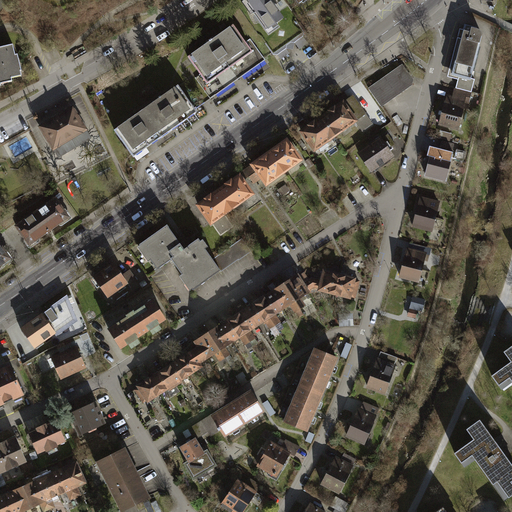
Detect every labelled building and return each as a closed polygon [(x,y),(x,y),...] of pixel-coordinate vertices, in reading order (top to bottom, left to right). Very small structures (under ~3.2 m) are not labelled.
[(249,0),(269,27),(282,18),(269,0),(249,0)] [(265,43),(274,55),(274,54),(278,55),(287,48),(287,45),(291,42),(295,43),(304,36),(304,33),(305,33),(297,21),(265,43)] [(475,30),(475,27),(463,24),(462,28),(457,27),(444,75),(447,76),(445,84),(454,87),(452,95),(465,98),(467,91),(471,92),(474,79),(471,78),(479,47),(480,47),(481,45),(482,42),(482,39),(481,36),(480,33),(477,30),(475,30)] [(210,101),(267,62),(251,40),(245,44),(232,26),(187,58),(199,75),(194,79),(210,101)] [(0,85),(12,83),(11,78),(23,76),(18,54),(15,55),(13,45),(0,47),(0,85)] [(413,79),(403,64),(368,89),(381,107),(411,85),(413,79)] [(178,88),(144,112),(164,141),(198,117),(178,88)] [(320,115),(334,135),(352,122),(358,131),(371,122),(352,94),(320,115)] [(452,95),(446,94),(438,124),(458,129),(465,98),(452,95)] [(92,139),(73,107),(40,127),(59,158),(92,139)] [(135,161),(164,141),(144,112),(115,132),(135,161)] [(311,152),(334,135),(320,115),(297,132),(311,152)] [(379,139),(377,136),(354,152),(369,173),(392,156),(388,151),(394,146),(386,134),(379,139)] [(282,173),(300,160),(283,137),(265,150),(282,173)] [(438,146),(433,144),(424,176),(444,181),(451,156),(461,159),(465,145),(440,139),(438,146)] [(263,186),(282,173),(265,150),(247,164),(263,186)] [(229,209),(251,193),(237,174),(215,190),(229,209)] [(288,191),(284,185),(276,191),(280,197),(288,191)] [(207,225),(229,209),(215,190),(193,206),(207,225)] [(438,199),(419,195),(412,225),(430,229),(438,199)] [(30,245),(68,217),(55,199),(17,227),(30,245)] [(172,261),(193,291),(222,271),(213,259),(199,240),(184,250),(168,226),(140,245),(158,271),(172,261)] [(242,238),(213,259),(222,271),(222,272),(239,259),(240,260),(252,251),(242,238)] [(0,266),(10,259),(0,244),(0,266)] [(418,281),(425,250),(405,246),(398,276),(418,281)] [(132,289),(139,283),(130,271),(122,277),(113,265),(92,281),(109,303),(130,287),(132,289)] [(332,297),(337,273),(320,269),(318,277),(310,276),(301,281),(308,292),(311,289),(315,289),(314,293),(332,297)] [(337,273),(332,297),(349,300),(349,298),(353,299),(357,280),(354,279),(354,277),(337,273)] [(282,283),(298,309),(304,305),(301,300),(309,295),(308,292),(301,281),(296,274),(282,283)] [(269,291),(281,311),(288,306),(295,316),(301,313),(298,309),(282,283),(269,291)] [(281,311),(269,291),(256,299),(275,330),(282,325),(275,315),(281,311)] [(49,319),(46,321),(55,333),(54,334),(55,336),(77,320),(67,297),(45,312),(49,319)] [(420,311),(422,301),(410,298),(408,309),(420,311)] [(244,307),(257,326),(260,332),(266,328),(269,333),(275,330),(256,299),(244,307)] [(165,319),(154,301),(109,330),(121,348),(165,319)] [(257,326),(244,307),(232,315),(248,340),(253,337),(249,330),(257,326)] [(414,313),(406,311),(405,318),(412,319),(414,313)] [(54,334),(55,333),(46,321),(42,314),(22,328),(24,330),(23,332),(25,336),(28,336),(35,347),(54,334)] [(219,323),(231,342),(239,336),(244,343),(248,340),(232,315),(219,323)] [(354,328),(354,315),(338,315),(339,329),(354,328)] [(231,342),(219,323),(205,332),(221,357),(229,352),(225,346),(231,342)] [(221,357),(205,332),(192,340),(196,346),(204,358),(209,355),(213,362),(221,357)] [(180,356),(191,374),(202,367),(198,362),(204,358),(196,346),(180,356)] [(511,346),(501,354),(508,363),(490,375),(498,387),(508,380),(511,385),(511,346)] [(85,370),(75,348),(51,359),(61,381),(85,370)] [(330,355),(313,348),(298,386),(322,395),(337,358),(330,355)] [(380,360),(377,359),(367,391),(386,397),(399,359),(382,354),(380,360)] [(191,374),(180,356),(164,366),(175,384),(191,374)] [(10,366),(0,370),(0,404),(23,394),(10,366)] [(175,384),(164,366),(148,376),(159,394),(175,384)] [(159,394),(148,376),(131,387),(132,388),(128,391),(136,404),(140,401),(143,404),(159,394)] [(322,395),(298,386),(283,423),(307,433),(322,395)] [(267,417),(253,394),(213,418),(212,416),(195,426),(199,434),(202,432),(205,437),(209,434),(211,438),(214,436),(220,445),(267,417)] [(105,423),(96,402),(71,413),(80,433),(88,430),(90,432),(97,429),(97,426),(105,423)] [(364,411),(361,410),(354,425),(350,424),(347,430),(351,431),(347,440),(366,448),(380,418),(377,417),(380,411),(366,405),(364,411)] [(492,439),(478,420),(462,432),(469,441),(452,454),(461,465),(470,458),(501,500),(511,492),(511,486),(509,483),(511,480),(511,466),(505,458),(511,453),(498,434),(492,439)] [(65,441),(55,421),(30,432),(39,452),(65,441)] [(0,472),(26,461),(15,438),(0,444),(0,472)] [(280,448),(271,442),(266,452),(262,450),(254,464),(258,466),(256,469),(269,476),(267,479),(276,484),(293,454),(294,455),(298,449),(284,441),(280,448)] [(205,454),(197,442),(180,452),(188,465),(184,467),(194,483),(197,481),(199,484),(217,474),(214,470),(218,468),(208,452),(205,454)] [(136,472),(124,449),(98,462),(123,510),(149,497),(139,477),(137,478),(134,473),(136,472)] [(340,459),(335,456),(327,473),(324,471),(321,476),(324,477),(320,485),(339,495),(356,461),(343,454),(340,459)] [(76,463),(63,469),(76,497),(78,503),(92,497),(76,463)] [(63,469),(50,475),(58,494),(66,491),(70,500),(76,497),(63,469)] [(50,475),(37,481),(49,509),(55,507),(50,498),(58,494),(50,475)] [(37,481),(23,487),(32,506),(40,502),(44,511),(49,509),(37,481)] [(247,511),(259,496),(240,483),(229,497),(226,494),(223,499),(226,501),(222,508),(227,511),(247,511)] [(23,487),(10,493),(19,511),(25,511),(24,510),(32,506),(23,487)] [(19,511),(10,493),(0,497),(0,504),(3,511),(19,511)] [(343,511),(347,506),(336,500),(332,507),(340,511),(343,511)]
